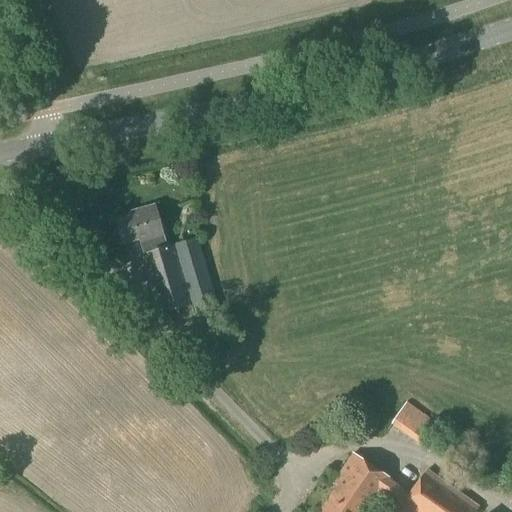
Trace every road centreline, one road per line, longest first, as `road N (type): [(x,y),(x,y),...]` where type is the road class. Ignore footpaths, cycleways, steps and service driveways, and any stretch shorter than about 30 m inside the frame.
road 1 (secondary): [(511,26),(218,113),(46,145)]
road 2 (unknown): [(5,153),(323,494)]
road 3 (unclassified): [(46,145),(39,92),(0,5)]
